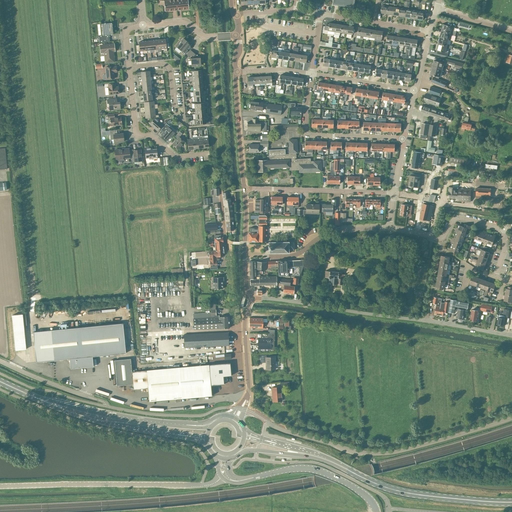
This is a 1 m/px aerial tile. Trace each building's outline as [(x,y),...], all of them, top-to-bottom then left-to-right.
[(172,0),(164,1),(165,11),(177,10),(176,0),(172,0)] [(176,0),(177,10),(189,9),(188,0),(176,0)] [(405,17),(407,2),(405,1),(404,9),(400,8),(399,16),(405,17)] [(382,2),(382,5),(381,13),(387,14),(389,3),(382,2)] [(102,24),(103,35),(113,34),(112,23),(102,24)] [(328,31),(334,32),(335,24),(329,23),(328,26),(325,25),(324,30),(328,31)] [(443,24),(442,31),(451,33),(451,35),(452,35),(453,36),(454,33),(456,33),(456,32),(454,31),(455,27),(452,27),(443,24)] [(442,31),(440,37),(448,40),(451,40),(452,35),(451,35),(451,33),(442,31)] [(440,37),(438,44),(447,46),(446,48),(449,48),(450,45),(447,45),(447,44),(448,40),(440,37)] [(179,42),(175,46),(181,51),(180,52),(183,54),(188,49),(189,50),(192,46),(189,44),(189,43),(183,38),(181,41),(179,43),(179,42)] [(408,55),(408,58),(414,59),(414,56),(411,55),(412,47),(416,48),(417,40),(411,39),(409,50),(408,55)] [(143,54),(145,53),(144,41),(139,42),(139,45),(136,45),(137,51),(139,51),(143,50),(143,54)] [(104,53),(105,62),(114,61),(113,51),(114,51),(114,44),(100,46),(100,53),(104,53)] [(447,46),(438,44),(437,50),(442,52),(441,55),(447,56),(448,53),(445,52),(446,48),(447,46)] [(191,66),(201,65),(200,56),(198,56),(190,50),(186,55),(189,57),(190,57),(191,57),(191,66)] [(454,67),(462,69),(463,63),(448,59),(447,63),(455,65),(454,67)] [(434,60),(432,67),(446,71),(446,68),(443,67),(444,63),(434,60)] [(411,74),(412,66),(406,65),(406,68),(409,68),(408,74),(405,73),(404,80),(410,81),(411,74)] [(116,66),(105,67),(106,74),(103,75),(103,78),(104,79),(107,79),(114,78),(114,72),(117,72),(116,66)] [(432,67),(430,74),(436,76),(436,78),(433,77),(432,81),(445,87),(445,86),(446,84),(447,83),(439,79),(439,77),(440,77),(441,73),(445,74),(446,71),(432,67)] [(271,76),(265,76),(266,83),(271,83),(272,86),(274,86),(275,79),(274,79),(271,80),(271,76)] [(319,97),(321,97),(324,83),(318,82),(317,85),(315,84),(314,92),(320,93),(319,97)] [(115,83),(108,84),(109,95),(119,94),(118,87),(116,87),(115,83)] [(335,95),(339,96),(340,86),(335,85),(332,99),(335,99),(335,95)] [(346,101),(347,94),(351,95),(352,88),(346,87),(344,101),(346,101)] [(439,96),(441,90),(431,87),(429,93),(439,96)] [(360,96),(360,99),(359,103),(361,104),(362,100),(363,100),(363,97),(366,97),(367,90),(362,89),(360,96)] [(374,102),(375,99),(378,99),(379,92),(373,91),(370,105),(373,106),(374,102)] [(426,93),(424,101),(438,106),(441,98),(426,93)] [(401,106),(401,103),(404,103),(405,96),(400,95),(397,109),(399,110),(400,106),(401,106)] [(116,100),(107,101),(107,103),(109,103),(109,106),(110,110),(114,108),(115,110),(120,109),(120,107),(119,107),(119,104),(116,104),(116,100)] [(251,101),(250,109),(262,111),(263,103),(251,101)] [(282,105),(280,105),(267,103),(266,113),(281,115),(282,105)] [(290,107),(291,108),(291,115),(301,115),(301,108),(293,107),(294,106),(295,106),(295,103),(291,103),(290,107)] [(420,110),(421,110),(421,111),(430,114),(432,108),(423,105),(422,106),(421,105),(420,106),(419,109),(420,110)] [(441,111),(432,108),(430,114),(439,117),(441,111)] [(441,111),(439,117),(448,120),(450,114),(441,111)] [(106,119),(105,120),(106,122),(106,123),(110,123),(111,126),(122,125),(121,117),(115,118),(114,114),(107,115),(108,117),(106,117),(106,119)] [(462,128),(461,130),(464,131),(465,129),(468,130),(470,123),(467,123),(468,121),(469,118),(464,116),(464,117),(463,122),(461,128),(462,128)] [(155,118),(149,124),(158,131),(163,125),(155,118)] [(267,122),(264,122),(261,122),(257,122),(257,119),(253,119),(253,122),(248,122),(248,131),(267,131),(267,122)] [(174,133),(172,130),(172,129),(172,128),(166,123),(161,130),(163,132),(161,134),(168,140),(174,133)] [(428,135),(435,136),(437,126),(430,125),(428,135)] [(112,130),(110,130),(110,135),(111,140),(112,140),(115,139),(115,143),(120,143),(120,142),(124,142),(123,133),(117,134),(113,134),(112,130)] [(184,142),(179,137),(182,133),(180,131),(174,137),(177,139),(172,144),(178,149),(184,142)] [(269,150),(269,155),(267,156),(267,160),(268,168),(289,167),(289,171),(299,170),(299,172),(321,171),(321,161),(313,161),(310,161),(310,158),(296,159),(296,153),(297,153),(297,139),(289,140),(289,153),(289,154),(285,154),(285,149),(269,150)] [(390,158),(390,151),(397,152),(398,147),(394,147),(394,144),(388,144),(388,158),(390,158)] [(152,147),(145,147),(146,158),(149,158),(149,159),(153,159),(153,158),(157,157),(157,158),(156,149),(152,149),(152,147)] [(134,157),(133,150),(129,150),(129,148),(115,150),(116,160),(124,160),(124,158),(130,158),(130,157),(134,157)] [(141,150),(133,150),(134,157),(134,162),(142,161),(141,150)] [(412,163),(411,168),(419,169),(419,165),(420,157),(424,158),(425,153),(421,152),(414,151),(412,163)] [(435,162),(435,164),(442,165),(444,156),(436,155),(435,162)] [(268,168),(267,160),(257,160),(257,172),(268,171),(268,168)] [(411,173),(411,175),(410,175),(408,186),(419,187),(421,177),(417,177),(417,174),(411,173)] [(457,192),(457,191),(457,187),(449,187),(449,198),(457,199),(457,201),(471,202),(472,189),(458,188),(457,192)] [(476,187),(476,195),(490,196),(491,188),(476,187)] [(289,212),(285,212),(284,215),(289,216),(289,215),(292,215),(293,197),(287,197),(287,205),(287,207),(287,208),(289,208),(289,212)] [(230,198),(228,198),(228,199),(223,199),(225,207),(232,207),(230,198)] [(260,199),(260,200),(255,200),(255,212),(259,212),(259,213),(268,213),(268,207),(265,207),(265,199),(260,199)] [(333,212),(333,208),(335,208),(335,199),(331,199),(331,204),(322,204),(321,212),(333,212)] [(303,215),(306,215),(306,213),(310,213),(310,214),(314,215),(314,213),(318,213),(319,204),(306,204),(306,210),(303,210),(303,215)] [(402,204),(400,215),(407,216),(408,209),(411,210),(412,206),(408,205),(402,204)] [(421,212),(420,219),(430,221),(433,206),(423,204),(422,210),(422,211),(422,212),(421,212)] [(259,228),(258,242),(265,242),(265,236),(266,234),(265,232),(267,231),(267,228),(265,226),(267,225),(267,222),(265,221),(267,219),(267,217),(265,215),(259,215),(258,228),(259,228)] [(456,227),(455,230),(465,233),(467,228),(470,229),(471,226),(464,224),(463,227),(458,225),(457,228),(456,227)] [(249,233),(249,241),(258,242),(259,228),(258,228),(250,228),(250,233),(249,233)] [(465,233),(455,230),(455,232),(456,232),(455,235),(463,238),(465,233)] [(474,238),(477,239),(482,241),(485,231),(483,231),(483,232),(480,231),(479,232),(477,231),(474,238)] [(487,243),(490,234),(487,233),(488,232),(485,231),(482,241),(487,243)] [(210,245),(223,244),(223,242),(222,237),(221,237),(221,234),(215,235),(215,238),(214,238),(215,242),(212,242),(210,243),(210,245)] [(490,234),(487,243),(492,245),(493,244),(495,245),(498,239),(495,238),(496,235),(493,234),(493,235),(490,234)] [(453,237),(452,240),(462,243),(463,238),(455,235),(454,238),(453,237)] [(462,243),(452,240),(451,242),(452,242),(451,245),(460,248),(462,243)] [(269,252),(269,253),(288,253),(289,253),(289,252),(289,250),(294,250),(294,242),(289,242),(288,242),(269,242),(269,246),(268,246),(268,249),(269,249),(269,252)] [(458,254),(460,248),(451,245),(450,248),(449,248),(448,250),(458,254)] [(477,249),(481,251),(479,255),(487,258),(490,252),(478,248),(477,249)] [(217,267),(216,257),(224,256),(223,250),(215,250),(209,251),(209,254),(210,267),(217,267)] [(476,260),(476,261),(485,264),(487,258),(479,255),(478,260),(476,260)] [(306,260),(278,261),(278,268),(278,276),(299,277),(306,260)] [(256,261),(255,261),(255,269),(262,270),(266,270),(267,262),(266,262),(256,261)] [(477,263),(475,267),(483,270),(485,264),(476,261),(475,262),(477,263)] [(329,279),(329,284),(344,285),(344,278),(345,274),(342,274),(342,272),(325,271),(325,277),(328,277),(328,278),(329,279)] [(350,283),(359,283),(359,278),(361,278),(361,273),(357,273),(356,277),(350,277),(350,283)] [(250,285),(259,285),(259,278),(258,274),(255,274),(256,279),(250,279),(250,285)] [(267,276),(262,276),(261,276),(261,278),(259,278),(259,285),(261,285),(265,285),(271,285),(276,285),(277,285),(276,276),(267,276)] [(472,276),(469,283),(469,284),(474,285),(473,287),(475,287),(478,278),(472,276)] [(224,281),(223,277),(213,277),(213,289),(222,289),(222,281),(224,281)] [(478,278),(475,287),(476,288),(477,286),(481,288),(484,280),(478,278)] [(450,282),(445,282),(437,280),(436,287),(437,287),(437,289),(442,290),(444,290),(444,288),(445,283),(449,284),(450,282)] [(484,280),(481,288),(485,290),(485,291),(486,291),(490,282),(484,280)] [(490,282),(486,291),(488,292),(488,291),(493,292),(496,284),(490,282)] [(439,315),(442,299),(434,297),(433,303),(437,304),(435,314),(439,315)] [(442,299),(439,315),(443,315),(443,312),(447,313),(449,302),(445,301),(445,303),(441,302),(442,299)] [(451,299),(448,311),(455,313),(456,309),(457,310),(456,317),(456,318),(463,319),(465,319),(466,310),(467,311),(468,308),(469,303),(457,301),(457,300),(456,300),(451,299)] [(481,304),(480,310),(491,313),(492,306),(481,304)] [(477,321),(479,310),(472,309),(470,320),(477,321)] [(506,315),(506,316),(506,317),(510,318),(511,311),(511,310),(504,309),(503,314),(506,315)] [(23,314),(12,315),(16,350),(26,349),(23,314)] [(499,315),(498,317),(497,324),(504,326),(505,319),(506,317),(506,316),(499,315)] [(211,317),(193,318),(194,330),(219,328),(229,328),(229,316),(219,317),(216,317),(215,317),(211,317)] [(249,318),(249,327),(249,328),(263,328),(263,318),(249,318)] [(123,323),(120,324),(33,332),(36,362),(69,359),(70,369),(93,366),(92,356),(109,355),(126,353),(123,323)] [(229,345),(228,332),(184,334),(184,348),(229,345)] [(258,343),(256,343),(256,346),(258,346),(258,349),(270,349),(270,351),(275,351),(275,334),(268,334),(260,334),(261,338),(258,338),(258,343)] [(275,357),(266,357),(266,355),(260,355),(260,363),(266,363),(266,369),(275,369),(275,357)] [(131,359),(114,360),(117,386),(133,384),(133,389),(148,388),(149,401),(212,396),(211,392),(211,386),(224,384),(224,382),(223,376),(227,376),(231,376),(230,363),(209,365),(132,372),(131,359)] [(281,391),(272,391),(273,401),(282,401),(281,391)]
